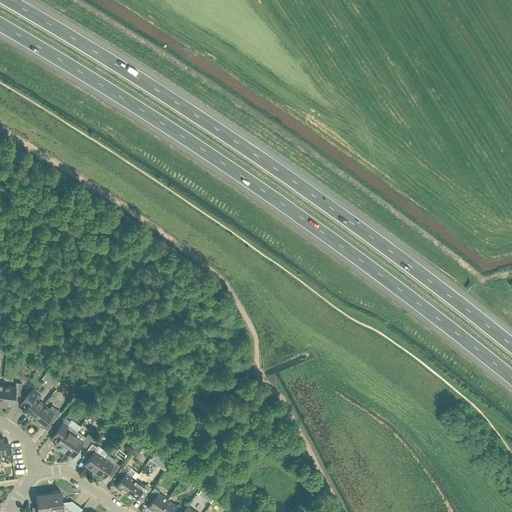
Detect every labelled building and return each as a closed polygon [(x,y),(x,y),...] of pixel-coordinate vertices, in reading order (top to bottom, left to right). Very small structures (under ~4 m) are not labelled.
[(70,378),(53,402),(64,409),(80,385),(70,378)] [(15,387),(3,385),(0,403),(13,405),(14,394),(20,395),(21,383),(15,382),(15,387)] [(22,410),(31,418),(43,404),(37,400),(40,396),(32,389),(24,399),(28,402),(22,410)] [(79,400),(73,406),(80,412),(86,406),(79,400)] [(48,409),(43,404),(31,418),(41,426),(48,418),(52,422),(60,412),(51,405),(48,409)] [(54,444),(63,450),(76,430),(67,424),(70,421),(65,418),(58,428),(62,431),(54,444)] [(87,433),(85,437),(76,430),(63,450),(72,456),(80,444),(85,447),(92,437),(87,433)] [(3,437),(0,437),(0,459),(1,460),(1,461),(12,460),(10,448),(4,449),(3,437)] [(138,442),(131,453),(139,458),(147,447),(139,441),(138,442)] [(83,464),(93,471),(103,457),(94,450),(96,447),(91,443),(82,456),(87,460),(83,464)] [(119,465),(115,462),(116,460),(106,453),(104,457),(103,457),(93,471),(103,478),(106,473),(111,477),(119,465)] [(115,486),(124,493),(134,478),(125,472),(126,470),(121,466),(113,478),(118,482),(115,486)] [(144,485),(134,478),(124,493),(134,500),(137,495),(142,499),(150,487),(145,483),(144,485)] [(147,507),(154,511),(157,511),(167,499),(157,492),(159,490),(153,487),(145,498),(150,502),(147,507)] [(60,491),(48,493),(50,511),(57,511),(63,511),(64,511),(78,511),(82,508),(71,501),(62,502),(60,491)] [(50,511),(48,493),(35,495),(37,509),(32,509),(32,511),(50,511)] [(176,505),(167,499),(157,511),(179,511),(182,507),(177,504),(176,505)]
